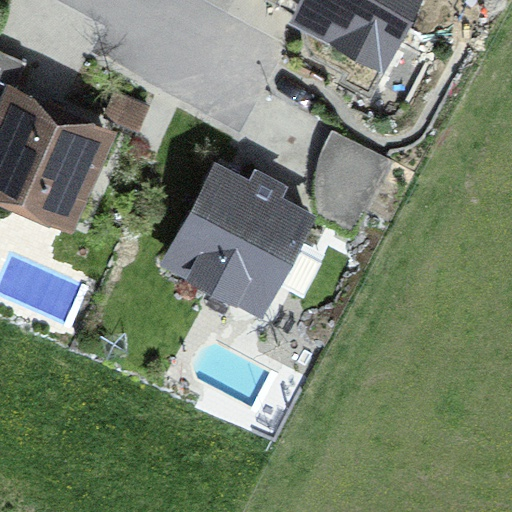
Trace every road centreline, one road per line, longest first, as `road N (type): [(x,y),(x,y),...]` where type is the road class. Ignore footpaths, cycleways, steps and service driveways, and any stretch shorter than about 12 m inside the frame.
road 1 (residential): [(245,81),(100,0)]
road 2 (track): [(450,163),(511,48)]
